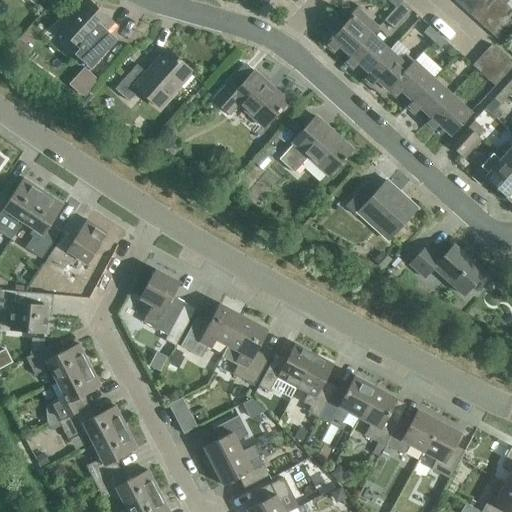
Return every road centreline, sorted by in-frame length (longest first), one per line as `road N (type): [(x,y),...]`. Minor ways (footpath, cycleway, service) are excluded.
road 1 (residential): [(511,406),(153,216)]
road 2 (residential): [(153,216),(98,328),(192,503),(213,511)]
road 3 (residential): [(511,234),(491,235),(280,40)]
road 4 (residential): [(153,216),(0,109)]
road 5 (residential): [(280,40),(158,0)]
